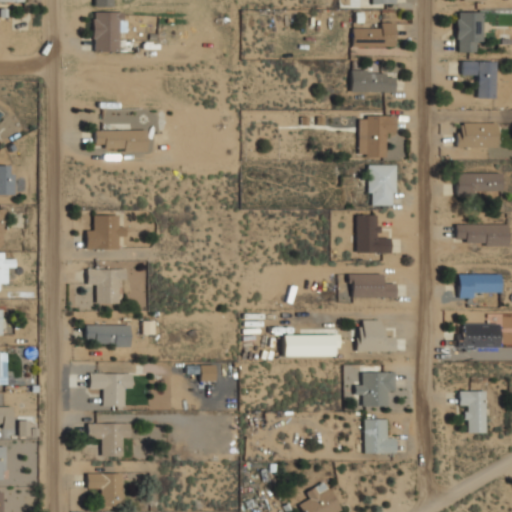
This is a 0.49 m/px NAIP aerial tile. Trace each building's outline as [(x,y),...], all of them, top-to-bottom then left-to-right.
[(89,51),(119,51),(119,11),(89,11),(89,51)] [(454,51),(473,50),(473,41),(481,41),(481,30),(493,29),(493,11),(454,12),(454,51)] [(393,46),(393,23),(350,23),(350,46),(393,46)] [(493,98),(493,61),(459,60),(459,77),(474,78),(474,98),(493,98)] [(392,91),(392,70),(348,70),(348,91),(392,91)] [(356,156),(383,156),(383,135),(393,135),(393,114),(356,114),(356,156)] [(494,122),(454,122),(454,147),(494,147),(494,122)] [(143,150),(143,129),(92,129),(92,150),(143,150)] [(392,204),(392,164),(365,164),(365,204),(392,204)] [(454,172),(454,194),(498,194),(498,172),(454,172)] [(83,248),(115,249),(115,238),(122,238),(122,225),(114,225),(114,215),(92,214),(92,226),(83,226),(83,248)] [(353,252),(386,252),(386,235),(376,235),(376,214),(353,214),(353,252)] [(505,224),(453,223),(453,245),(505,245),(505,224)] [(0,258),(0,291),(13,291),(13,258),(0,258)] [(113,303),(113,292),(122,292),(122,268),(85,268),(84,285),(93,285),(93,303),(113,303)] [(392,296),(392,284),(381,284),(381,273),(346,273),(346,296),(392,296)] [(455,296),(497,296),(497,273),(455,273),(455,296)] [(354,319),(354,351),(391,351),(391,332),(381,332),(381,319),(354,319)] [(497,323),(455,323),(455,349),(497,349),(497,323)] [(127,324),(83,324),(83,345),(127,345),(127,324)] [(331,334),(280,334),(281,356),(331,355),(331,334)] [(392,371),(361,371),(361,383),(353,383),(353,394),(361,394),(361,405),(382,405),(382,393),(392,393),(392,371)] [(128,373),(87,372),(87,391),(98,391),(98,406),(119,406),(119,394),(128,394),(128,373)] [(482,433),(482,390),(457,390),(457,407),(465,407),(465,433),(482,433)] [(0,426),(9,426),(9,406),(0,406),(0,426)] [(362,453),(392,453),(392,435),(382,435),(382,418),(362,418),(362,453)] [(25,434),(25,420),(16,420),(16,434),(25,434)] [(118,455),(118,436),(127,436),(127,422),(84,422),(85,434),(95,434),(95,455),(118,455)] [(118,473),(84,473),(84,485),(96,485),(96,506),(118,506),(118,473)] [(303,491),(307,499),(296,504),(299,511),(336,511),(344,508),(333,486),(326,490),(322,482),(303,491)]
